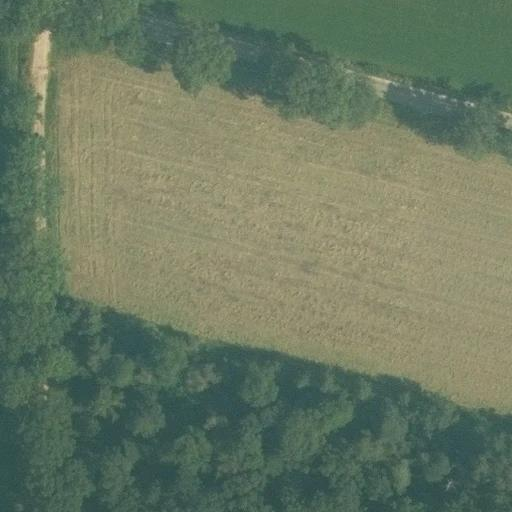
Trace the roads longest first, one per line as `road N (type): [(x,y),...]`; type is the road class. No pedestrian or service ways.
road 1 (track): [(33,0),(48,511)]
road 2 (unclassified): [(511,119),(72,0)]
